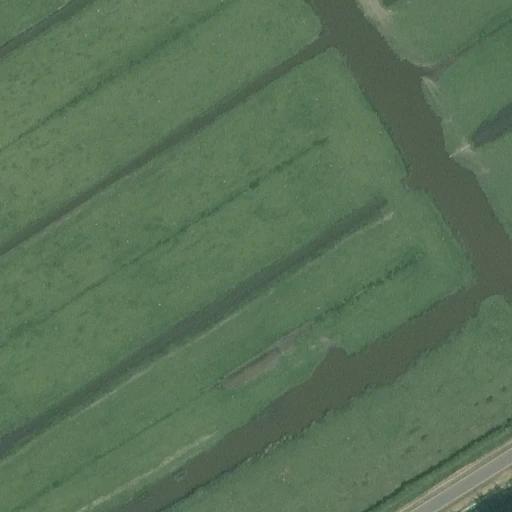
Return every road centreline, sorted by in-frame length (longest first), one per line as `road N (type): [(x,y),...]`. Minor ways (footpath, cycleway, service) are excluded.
road 1 (track): [(364,0),(484,186)]
road 2 (unknown): [(366,511),(511,421)]
